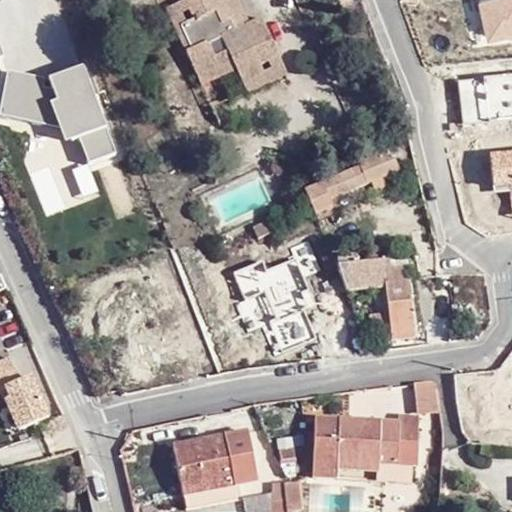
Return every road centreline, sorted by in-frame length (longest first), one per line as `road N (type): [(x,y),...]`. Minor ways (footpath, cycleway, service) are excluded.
road 1 (residential): [(90,430),(239,393),(485,355),(499,345),(511,316),(505,254)]
road 2 (residential): [(386,0),(425,103),(454,231),(479,253),(505,254)]
road 3 (residential): [(0,225),(90,430)]
